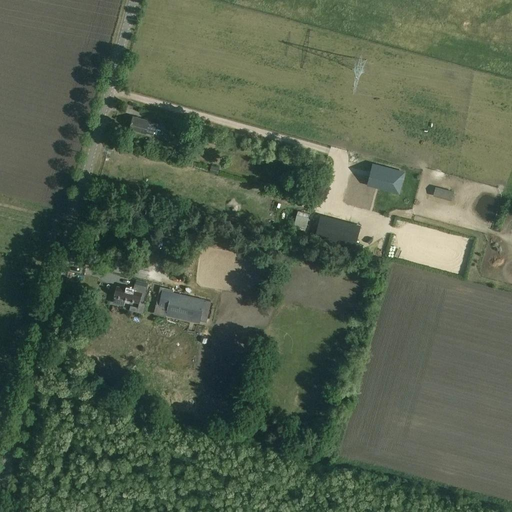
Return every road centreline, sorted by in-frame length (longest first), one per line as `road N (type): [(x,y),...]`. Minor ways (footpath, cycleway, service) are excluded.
road 1 (tertiary): [(0,489),(133,0)]
road 2 (track): [(109,89),(335,152),(344,170),(337,204)]
